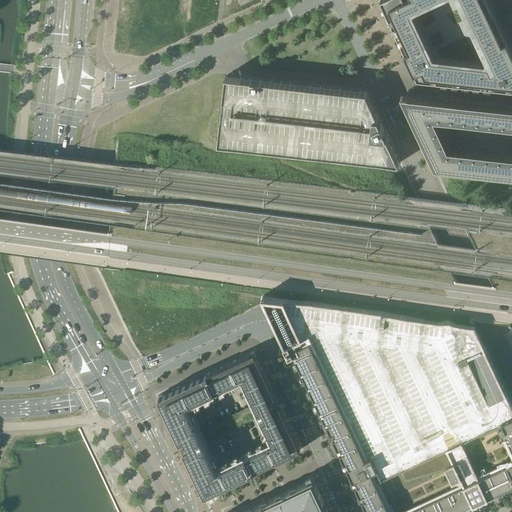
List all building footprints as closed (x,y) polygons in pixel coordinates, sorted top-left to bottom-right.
[(380,0),(384,6),(386,12),(389,17),(391,22),(393,26),(396,31),(398,36),(400,41),(402,46),(405,51),(417,76),(417,78),(426,79),(441,80),(448,81),(452,81),(458,82),(463,83),(469,83),(474,84),(480,85),(484,85),(491,86),(511,88),(511,50),(511,49),(510,47),(509,45),(508,43),(508,42),(507,40),(491,6),(488,0),(380,0)] [(366,92),(240,78),(237,77),(225,76),(223,100),(221,119),(220,119),(218,143),(399,163),(366,92)] [(511,108),(448,101),(421,98),(404,96),(402,96),(403,98),(420,134),(421,137),(426,148),(429,155),(434,165),(435,166),(446,168),(497,173),(511,175),(511,108)] [(474,324),(268,295),(277,315),(291,346),(294,350),(346,462),(350,470),(369,511),(450,511),(511,483),(511,400),(508,392),(474,324)] [(269,383),(267,379),(254,351),(207,373),(204,374),(158,396),(179,441),(182,440),(183,444),(185,448),(183,449),(204,495),(238,479),(250,473),(253,472),(300,450),(279,405),(278,403),(278,404),(277,404),(276,404),(275,401),(274,399),(273,399),(274,398),(275,398),(275,397),(275,396),(274,393),(269,383)] [(329,511),(313,477),(237,511),(329,511)]
